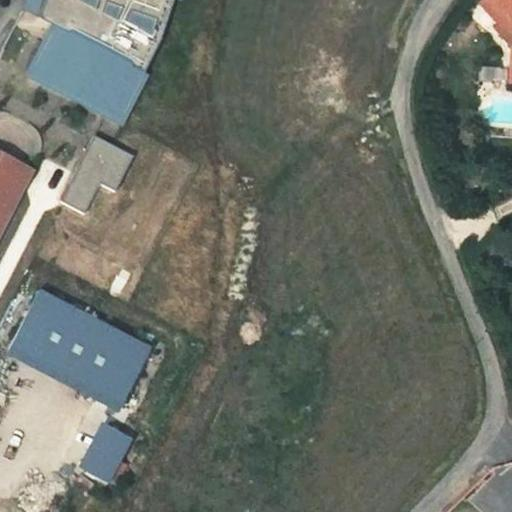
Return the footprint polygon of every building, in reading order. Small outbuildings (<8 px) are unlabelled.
[(28,0),(25,9),(40,14),(45,0),(28,0)] [(45,0),(40,14),(56,19),(29,76),(118,120),(158,42),(171,0),(45,0)] [(496,26),(509,40),(511,37),(511,0),(498,0),(510,14),(496,26)] [(131,154),(90,132),(55,197),(79,210),(95,180),(112,189),(131,154)] [(0,155),(0,167),(12,174),(0,195),(0,196),(6,200),(24,168),(0,155)] [(0,211),(6,200),(0,196),(0,195),(12,174),(0,167),(0,211)] [(44,294),(13,353),(117,408),(149,349),(44,294)] [(131,440),(105,426),(83,467),(108,481),(131,440)]
